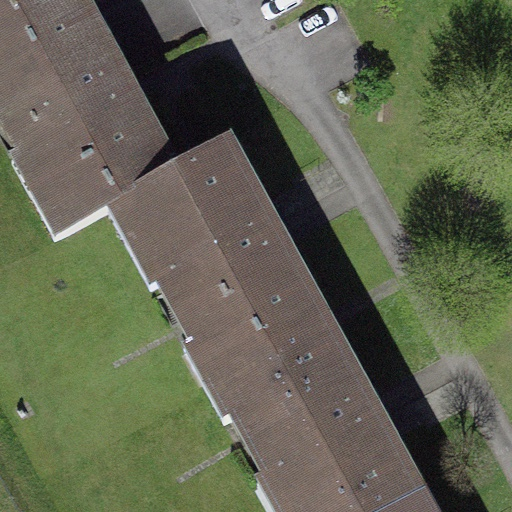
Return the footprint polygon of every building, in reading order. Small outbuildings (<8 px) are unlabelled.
[(0,0),(0,46),(73,5),(70,0),(0,0)] [(171,178),(73,5),(0,46),(0,146),(55,245),(101,219),(171,178)] [(227,146),(171,178),(101,219),(200,391),(323,326),(227,146)] [(396,511),(420,499),(323,326),(200,391),(266,511),(396,511)] [(427,511),(420,499),(396,511),(427,511)]
